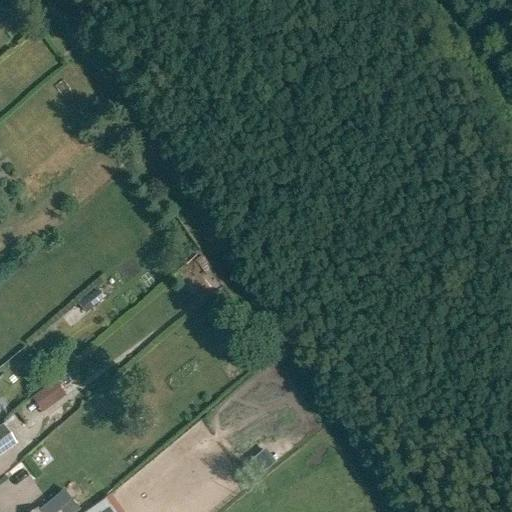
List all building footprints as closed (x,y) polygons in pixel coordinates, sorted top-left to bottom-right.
[(87,145),(95,138),(85,125),(77,132),(87,145)] [(53,405),(65,397),(56,384),(44,392),(53,405)] [(0,426),(0,453),(16,442),(3,424),(0,426)] [(167,425),(150,439),(157,447),(173,433),(167,425)] [(78,511),(97,497),(80,475),(39,509),(39,507),(31,511),(78,511)] [(85,511),(113,511),(104,499),(85,511)]
